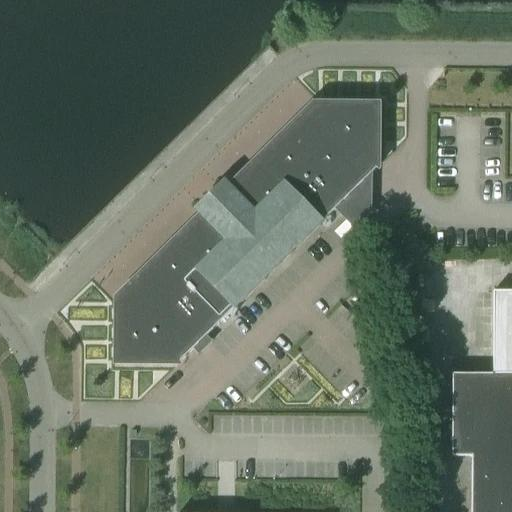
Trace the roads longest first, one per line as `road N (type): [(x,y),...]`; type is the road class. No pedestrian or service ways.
road 1 (unclassified): [(511,54),(313,53),(287,60),(16,336)]
road 2 (unclassified): [(39,511),(40,411),(16,336)]
